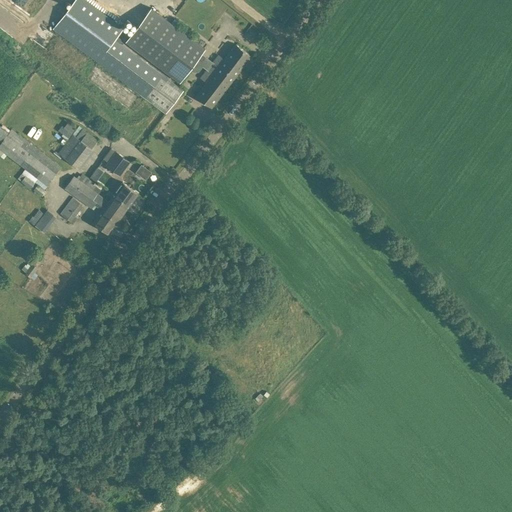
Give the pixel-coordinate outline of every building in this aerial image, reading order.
[(123,29),(85,0),(74,0),(53,28),(166,114),(183,91),(115,40),(123,29)] [(206,48),(151,7),(125,42),(180,83),(206,48)] [(211,107),(251,56),(236,44),(224,59),(218,55),(200,78),(206,83),(196,96),(211,107)] [(57,151),(74,129),(67,123),(64,127),(61,125),(47,144),(57,151)] [(9,132),(1,126),(0,125),(0,156),(3,159),(6,155),(25,169),(18,179),(30,188),(37,178),(47,185),(61,166),(12,128),(9,132)] [(78,167),(98,140),(78,125),(58,152),(78,167)] [(129,161),(116,152),(107,165),(119,174),(129,161)] [(148,170),(141,165),(135,172),(143,178),(148,170)] [(91,177),(99,181),(104,170),(96,166),(91,177)] [(89,186),(88,185),(91,180),(82,174),(78,178),(74,175),(65,188),(93,208),(95,204),(103,210),(94,223),(109,233),(127,208),(112,198),(110,201),(99,193),(101,189),(91,183),(89,186)] [(138,193),(130,187),(123,182),(115,194),(109,190),(106,193),(112,198),(127,208),(138,193)] [(74,197),(61,214),(72,222),(84,205),(74,197)] [(29,220),(45,232),(57,216),(47,209),(44,213),(39,209),(34,216),(33,215),(29,220)] [(67,238),(60,246),(67,251),(74,243),(67,238)] [(24,272),(28,275),(31,277),(38,267),(32,263),(30,265),(27,263),(23,269),(25,271),(24,272)]
